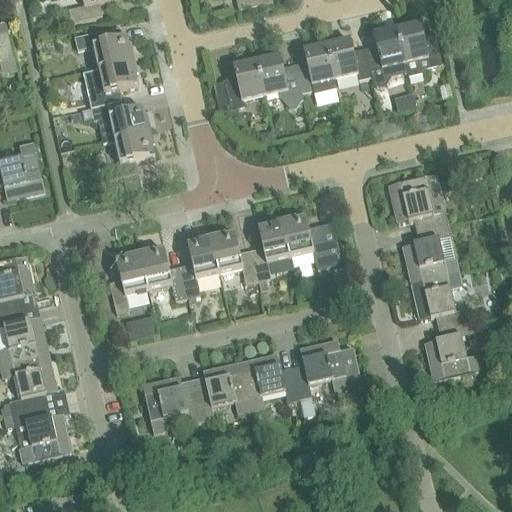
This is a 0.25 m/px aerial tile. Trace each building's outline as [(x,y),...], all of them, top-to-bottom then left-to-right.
[(119,0),(82,0),(84,10),(69,13),(72,26),(103,18),(100,7),(120,3),(119,0)] [(272,0),(235,0),(239,13),(273,5),(272,0)] [(0,66),(3,77),(17,73),(6,27),(0,28),(0,66)] [(422,75),(443,70),(436,36),(424,39),(422,28),(398,34),(408,77),(409,81),(423,78),(422,75)] [(129,41),(118,44),(115,32),(75,41),(78,54),(94,50),(99,73),(134,65),(129,41)] [(366,52),(372,81),(373,86),(376,90),(380,91),(384,91),(387,89),(392,80),(408,77),(398,34),(375,39),(377,50),(366,52)] [(372,81),(366,52),(354,55),(352,44),(328,50),(336,83),(358,78),(359,84),(372,81)] [(318,97),(322,96),(324,93),(325,89),(324,86),(336,83),(328,50),(305,55),(307,66),(296,68),(302,97),(314,94),(318,97)] [(258,66),(266,99),(278,96),(279,101),(292,114),(295,114),(297,113),(304,103),(302,97),(296,68),(284,71),(281,60),(258,66)] [(134,65),(99,73),(104,96),(89,99),(92,112),(123,105),(121,93),(140,89),(134,65)] [(266,99),(258,66),(235,71),(237,82),(214,87),(220,116),(255,108),(253,102),(266,99)] [(28,101),(19,104),(21,113),(30,111),(28,101)] [(103,146),(115,144),(150,136),(145,112),(126,116),(123,105),(92,112),(92,113),(95,124),(98,124),(103,146)] [(92,113),(82,115),(85,127),(95,124),(92,113)] [(150,136),(115,144),(120,166),(105,170),(108,183),(139,176),(137,164),(156,159),(150,136)] [(272,136),(261,138),(263,147),(273,144),(272,136)] [(0,188),(4,188),(7,203),(45,194),(34,148),(20,151),(23,162),(0,167),(0,188)] [(482,161),(468,164),(471,177),(485,173),(482,161)] [(140,179),(125,182),(127,194),(143,191),(140,179)] [(448,228),(440,193),(437,179),(390,190),(399,227),(414,223),(417,235),(448,228)] [(307,221),(283,226),(291,262),(314,257),(318,272),(342,266),(333,227),(310,233),(307,221)] [(291,262),(283,226),(258,232),(263,252),(252,254),(259,285),(272,283),(268,267),(291,262)] [(456,263),(451,240),(448,228),(417,235),(420,247),(404,251),(413,288),(460,277),(456,263)] [(247,288),(259,285),(252,254),(240,257),(236,237),(212,243),(220,278),(243,273),(247,288)] [(181,270),(188,302),(201,299),(198,283),(220,278),(212,243),(188,248),(193,268),(181,270)] [(188,302),(181,270),(170,273),(165,253),(141,259),(150,294),(172,289),(176,304),(188,302)] [(150,294),(141,259),(117,264),(122,284),(110,286),(118,318),(131,315),(127,299),(150,294)] [(0,318),(22,313),(20,302),(35,298),(26,260),(0,266),(0,318)] [(439,333),(471,325),(468,313),(457,316),(452,293),(463,291),(460,277),(413,288),(421,325),(437,321),(439,333)] [(0,360),(2,369),(49,358),(40,322),(25,325),(22,313),(0,318),(0,360)] [(471,325),(439,333),(442,344),(427,348),(435,385),(482,374),(479,360),(468,363),(463,340),(474,338),(471,325)] [(134,332),(137,345),(156,341),(153,327),(134,332)] [(336,396),(363,389),(355,353),(341,356),(339,346),(301,354),(305,369),(293,372),(300,404),(309,402),(312,401),(310,390),(333,385),(336,396)] [(5,407),(2,412),(4,420),(45,410),(42,399),(57,396),(49,358),(2,369),(5,383),(16,380),(22,403),(5,407)] [(300,404),(293,372),(282,375),(278,359),(241,368),(252,415),(265,412),(263,401),(286,396),(288,406),(300,404)] [(252,415),(241,368),(204,376),(208,392),(196,394),(203,426),(215,423),(213,412),(236,407),(239,418),(252,415)] [(203,426),(196,394),(184,397),(181,382),(144,390),(154,437),(168,434),(166,423),(189,418),(191,429),(203,426)] [(309,402),(300,404),(304,421),(313,419),(309,402)] [(4,420),(6,432),(16,430),(25,467),(71,456),(63,419),(47,422),(45,410),(4,420)]
